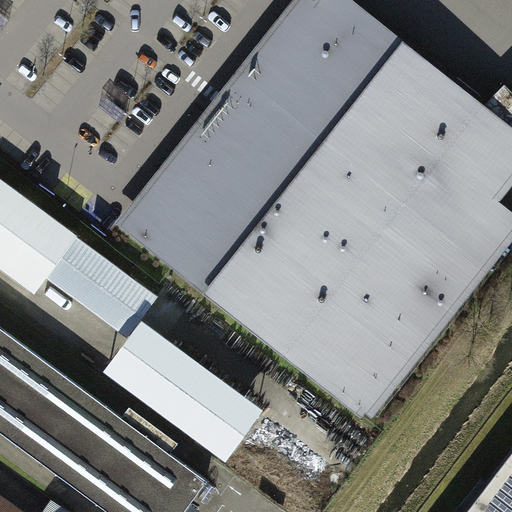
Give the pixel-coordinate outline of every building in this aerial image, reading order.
[(511,117),(359,0),(291,0),(117,225),(370,419),(511,235),(511,212),(500,203),(511,188),(511,117)] [(171,293),(6,176),(0,183),(0,259),(48,293),(57,281),(140,339),(118,370),(246,460),(283,407),(155,316),(171,293)] [(186,511),(210,480),(0,325),(0,433),(108,511),(186,511)] [(511,511),(511,464),(474,511),(511,511)] [(34,511),(0,488),(0,511),(34,511)]
